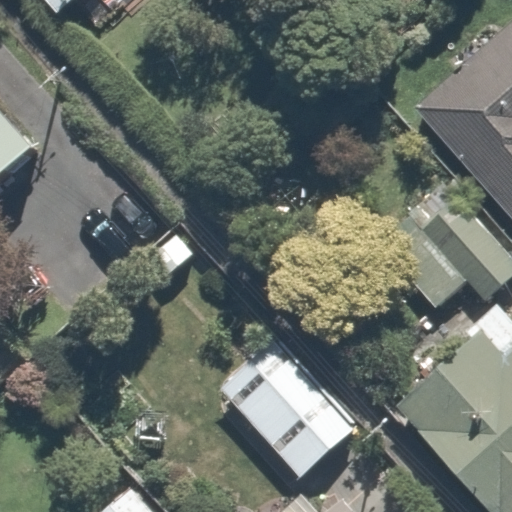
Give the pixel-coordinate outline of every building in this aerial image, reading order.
[(46,0),(55,10),(66,0),(46,0)] [(511,212),(511,10),(412,100),(511,212)] [(0,152),(28,125),(0,95),(0,152)] [(469,283),(478,292),(511,259),(511,241),(454,181),(378,255),(436,315),(469,283)] [(511,511),(511,331),(491,349),(466,318),(386,383),(490,511),(511,511)] [(350,411),(272,321),(206,379),(284,469),(350,411)] [(158,511),(129,480),(93,511),(158,511)] [(357,511),(336,487),(307,511),(357,511)]
